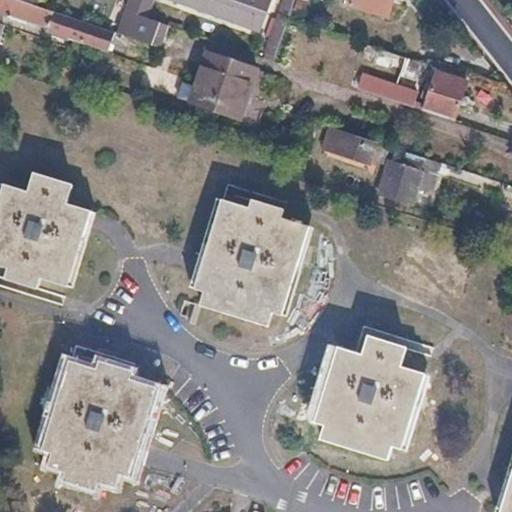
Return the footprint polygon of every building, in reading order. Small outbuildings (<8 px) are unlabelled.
[(0,0),(0,8),(9,12),(8,14),(70,34),(74,19),(32,5),(16,0),(0,0)] [(133,0),(121,35),(129,38),(143,43),(160,48),(168,26),(151,21),(147,19),(153,0),(133,0)] [(168,0),(180,4),(257,30),(267,0),(168,0)] [(282,0),(279,14),(287,17),(292,0),(282,0)] [(389,0),(347,0),(346,4),(385,16),(389,0)] [(106,30),(103,37),(126,45),(129,38),(121,35),(106,30)] [(361,42),(356,57),(399,72),(404,57),(361,42)] [(97,52),(77,45),(73,55),(93,63),(97,52)] [(267,72),(207,52),(191,102),(251,121),(267,72)] [(466,81),(436,71),(425,106),(424,110),(454,120),(466,81)] [(362,75),(358,89),(411,106),(413,101),(416,92),(362,75)] [(425,106),(413,101),(411,106),(424,110),(425,106)] [(375,142),(332,127),(326,148),(368,162),(375,142)] [(393,161),(389,159),(378,193),(411,203),(422,170),(418,169),(422,157),(397,149),(393,161)] [(25,194),(1,187),(0,191),(0,266),(6,268),(3,278),(37,289),(40,278),(66,286),(83,232),(67,227),(73,209),(63,206),(70,186),(31,173),(25,194)] [(246,209),(218,201),(190,288),(201,292),(196,307),(263,328),(268,312),(278,315),(305,227),(278,218),(281,209),(249,199),(246,209)] [(480,210),(451,200),(445,221),(473,231),(480,210)] [(89,214),(73,209),(67,227),(83,232),(89,214)] [(344,373),(327,367),(309,423),(321,427),(317,441),(383,462),(388,447),(398,451),(422,377),(398,369),(404,350),(363,337),(357,357),(350,354),(344,373)] [(350,354),(333,349),(327,367),(344,373),(350,354)] [(93,371),(66,362),(37,450),(48,453),(45,466),(62,471),(60,480),(92,490),(94,481),(110,486),(114,473),(125,476),(131,458),(115,453),(120,436),(136,441),(152,389),(125,381),(128,370),(96,360),(93,371)] [(136,441),(120,436),(115,453),(131,458),(136,441)] [(511,511),(511,453),(499,496),(508,499),(503,511),(511,511)] [(503,511),(508,499),(499,496),(495,511),(496,511),(503,511)]
